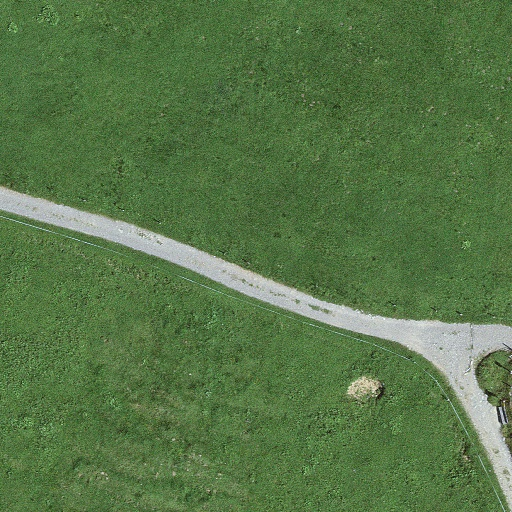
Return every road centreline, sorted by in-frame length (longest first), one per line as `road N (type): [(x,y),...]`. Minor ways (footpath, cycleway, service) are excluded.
road 1 (track): [(448,340),(383,328),(0,185)]
road 2 (track): [(511,485),(448,340)]
